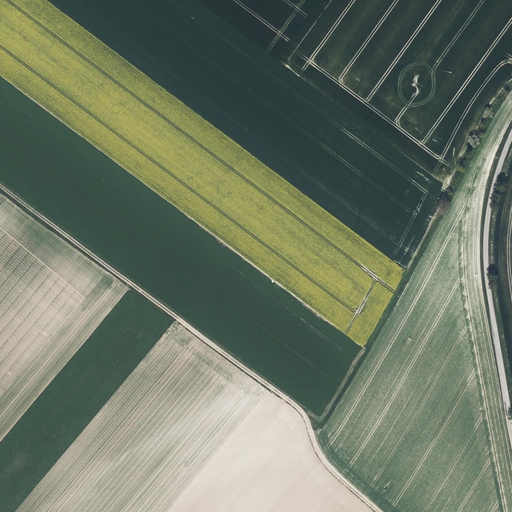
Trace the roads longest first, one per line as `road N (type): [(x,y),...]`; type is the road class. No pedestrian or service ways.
road 1 (track): [(378,511),(330,469),(301,409),(0,186)]
road 2 (track): [(511,437),(484,265),(486,213),(511,130)]
